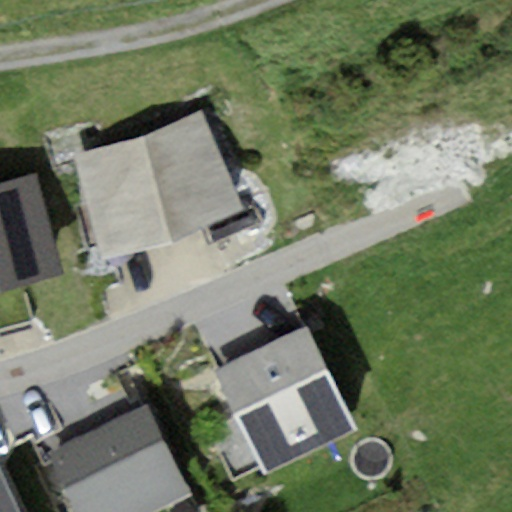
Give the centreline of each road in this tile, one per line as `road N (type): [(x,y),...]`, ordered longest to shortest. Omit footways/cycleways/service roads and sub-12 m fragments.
road 1 (residential): [(0,384),(469,188)]
road 2 (track): [(0,55),(205,25),(263,0)]
